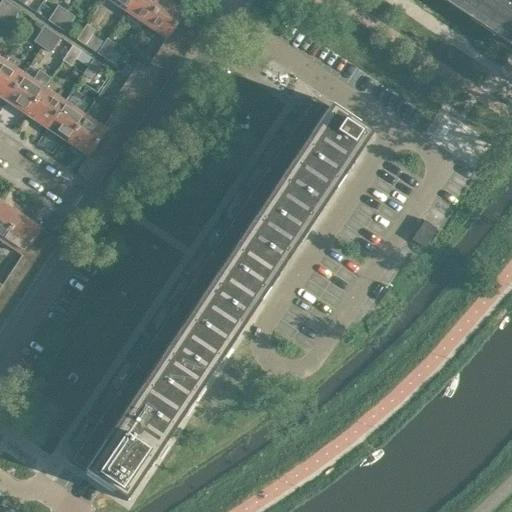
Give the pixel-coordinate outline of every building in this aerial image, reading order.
[(5,0),(2,0),(0,4),(0,17),(2,19),(12,4),(5,0)] [(110,0),(126,10),(132,0),(110,0)] [(132,0),(126,10),(147,24),(163,0),(132,0)] [(168,0),(163,0),(147,24),(167,38),(172,31),(178,21),(185,11),(168,0)] [(511,0),(444,0),(486,27),(511,44),(511,0)] [(10,24),(20,9),(12,4),(2,19),(10,24)] [(58,6),(48,21),(57,27),(67,11),(58,6)] [(64,32),(74,17),(67,11),(57,27),(64,32)] [(178,21),(198,34),(205,24),(185,11),(178,21)] [(172,31),(192,44),(198,34),(178,21),(172,31)] [(95,30),(87,25),(77,40),(97,54),(105,42),(93,34),(95,30)] [(44,26),(35,41),(43,47),(53,32),(44,26)] [(192,44),(172,31),(167,38),(165,41),(185,54),(192,44)] [(51,52),(61,37),(53,32),(43,47),(51,52)] [(107,38),(105,42),(97,54),(113,64),(121,53),(113,48),(116,44),(107,38)] [(158,51),(178,64),(185,54),(165,41),(158,51)] [(64,60),(72,66),(76,59),(88,67),(94,59),(74,46),(64,60)] [(178,64),(158,51),(151,61),(172,74),(178,64)] [(84,74),(92,79),(102,65),(94,59),(88,67),(84,74)] [(0,96),(7,101),(25,74),(5,61),(0,67),(0,96)] [(172,74),(151,61),(146,68),(145,71),(165,84),(172,74)] [(146,68),(138,63),(128,78),(136,84),(138,81),(145,71),(146,68)] [(138,81),(158,94),(165,84),(145,71),(138,81)] [(28,114),(45,88),(25,74),(7,101),(28,114)] [(126,98),(131,91),(136,84),(128,78),(118,93),(126,98)] [(158,94),(138,81),(136,84),(131,91),(152,104),(158,94)] [(48,128),(66,101),(45,88),(28,114),(48,128)] [(152,104),(131,91),(126,98),(125,101),(145,114),(152,104)] [(69,142),(86,115),(66,101),(48,128),(69,142)] [(84,452),(75,466),(79,468),(79,467),(85,470),(84,472),(127,501),(160,452),(251,315),(372,136),(328,107),(327,108),(322,105),(323,104),(319,101),(310,115),(304,110),(78,448),(84,452)] [(145,114),(125,101),(118,111),(138,124),(145,114)] [(138,124),(118,111),(111,121),(132,134),(138,124)] [(86,115),(69,142),(88,155),(91,151),(98,141),(105,131),(106,128),(86,115)] [(105,131),(125,144),(132,134),(111,121),(106,128),(105,131)] [(125,144),(105,131),(98,141),(118,154),(125,144)] [(118,154),(98,141),(91,151),(112,164),(118,154)] [(91,151),(88,155),(85,161),(105,174),(112,164),(91,151)] [(77,172),(98,185),(105,174),(85,161),(77,172)] [(0,200),(0,238),(3,240),(20,214),(0,200)] [(20,214),(3,240),(24,254),(27,249),(34,239),(41,228),(20,214)] [(438,228),(425,219),(412,239),(419,244),(425,248),(438,228)] [(34,239),(54,251),(60,241),(41,228),(34,239)] [(27,249),(47,261),(54,251),(34,239),(27,249)] [(21,258),(40,271),(47,261),(27,249),(24,254),(21,258)] [(14,268),(34,281),(40,271),(21,258),(14,268)] [(7,278),(27,291),(34,281),(14,268),(7,278)] [(1,288),(20,301),(27,291),(7,278),(3,285),(1,288)] [(0,289),(0,302),(14,311),(20,301),(1,288),(0,289)] [(0,316),(7,321),(14,311),(0,302),(0,316)]
